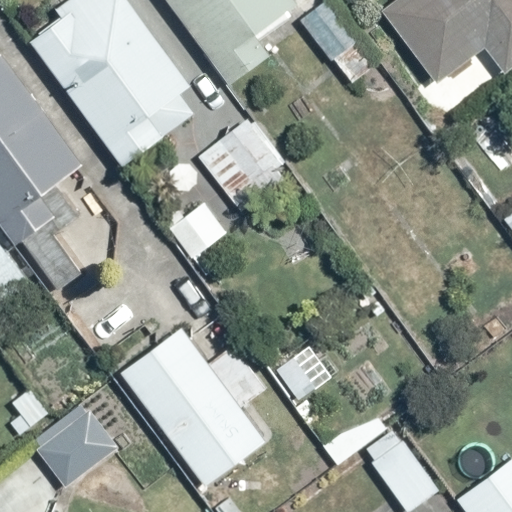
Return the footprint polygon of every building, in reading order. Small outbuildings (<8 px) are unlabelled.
[(128,0),(72,0),(57,11),(61,17),(32,39),(125,165),(172,130),(198,111),(185,93),(193,87),(128,0)] [(170,0),(232,84),(268,57),(255,39),(303,3),(301,0),(170,0)] [(377,59),(328,0),(326,0),(302,21),(352,80),(377,59)] [(511,71),(511,0),(393,0),(394,2),(384,10),(440,83),(486,48),(507,75),(511,71)] [(85,165),(1,53),(0,53),(0,222),(17,245),(22,242),(58,289),(83,271),(54,233),(82,212),(61,183),(85,165)] [(286,160),(249,113),(197,153),(234,200),(286,160)] [(184,148),(157,167),(179,198),(206,180),(184,148)] [(229,233),(202,195),(165,221),(192,259),(229,233)] [(0,242),(0,341),(47,305),(0,242)] [(234,345),(208,364),(182,329),(123,372),(207,486),(266,443),(243,411),(269,392),(234,345)] [(120,451),(86,403),(31,441),(65,489),(120,451)] [(324,443),(340,464),(391,426),(375,405),(324,443)] [(409,511),(441,488),(393,424),(391,426),(361,448),(408,511),(409,511)] [(511,511),(511,455),(457,497),(467,511),(511,511)]
